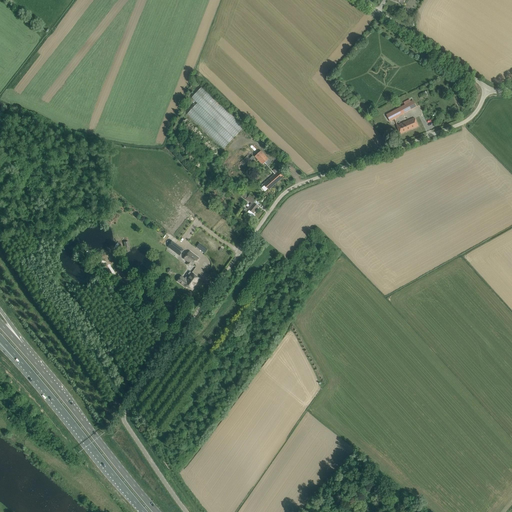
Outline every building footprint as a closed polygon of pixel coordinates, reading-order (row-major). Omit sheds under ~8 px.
[(187,114),(224,149),(245,126),(202,86),(192,98),(197,103),(187,114)] [(405,105),(386,115),(390,121),(398,117),(398,116),(414,108),(411,101),(410,102),(409,100),(404,103),(405,105)] [(397,126),(398,129),(400,134),(418,126),(415,118),(397,126)] [(265,163),(268,166),(272,162),(261,151),(255,157),(263,165),(265,163)] [(240,162),(244,167),(254,158),(253,156),(250,158),(247,155),(240,162)] [(284,176),(276,168),(272,171),(275,174),(263,184),(269,190),(284,176)] [(249,209),(253,213),(259,207),(254,203),(249,209)] [(172,241),(168,247),(180,256),(184,250),(172,241)] [(189,251),(184,258),(189,262),(187,264),(189,266),(191,264),(193,266),(199,258),(189,251)] [(194,286),(196,283),(200,278),(192,273),(190,272),(185,279),(181,276),(178,281),(186,287),(187,286),(192,290),(195,286),(194,286)]
